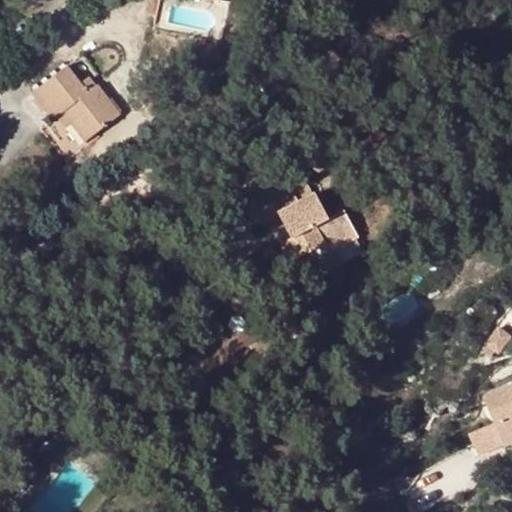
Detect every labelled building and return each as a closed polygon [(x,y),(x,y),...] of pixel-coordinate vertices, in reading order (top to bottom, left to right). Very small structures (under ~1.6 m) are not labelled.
[(219,35),(226,0),(160,0),(155,22),(219,35)] [(64,112),(73,123),(87,140),(120,114),(97,85),(88,92),(67,67),(33,93),(55,120),(59,117),(64,112)] [(64,112),(59,117),(67,127),(73,123),(64,112)] [(245,188),(255,206),(291,186),(281,169),(245,188)] [(301,180),(291,186),(299,202),(311,196),(301,180)] [(281,212),(287,223),(295,237),(288,241),(283,244),(293,261),(325,244),(315,227),(330,220),(315,193),(311,196),(299,202),(291,186),(255,206),(263,222),(281,212)] [(280,226),(288,241),(295,237),(287,223),(280,226)] [(268,335),(251,348),(261,360),(277,347),(268,335)] [(277,347),(261,360),(267,369),(284,357),(277,347)] [(511,384),(482,397),(502,448),(511,443),(511,384)] [(53,449),(41,440),(33,452),(45,460),(53,449)]
